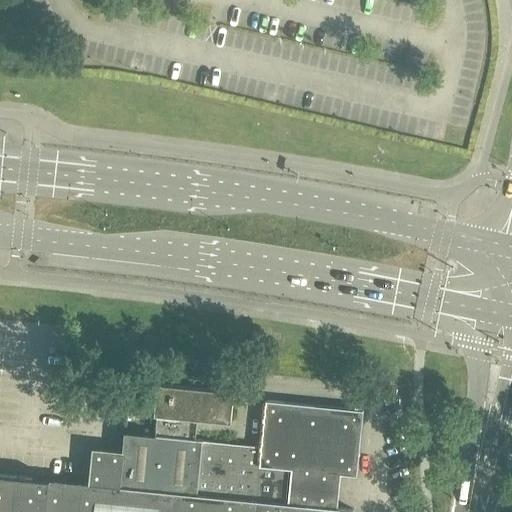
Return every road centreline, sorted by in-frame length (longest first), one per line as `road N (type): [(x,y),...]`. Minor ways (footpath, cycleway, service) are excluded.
road 1 (primary): [(511,249),(234,195),(0,171)]
road 2 (primary): [(0,240),(167,255),(508,317)]
road 3 (tertiary): [(464,511),(508,317)]
